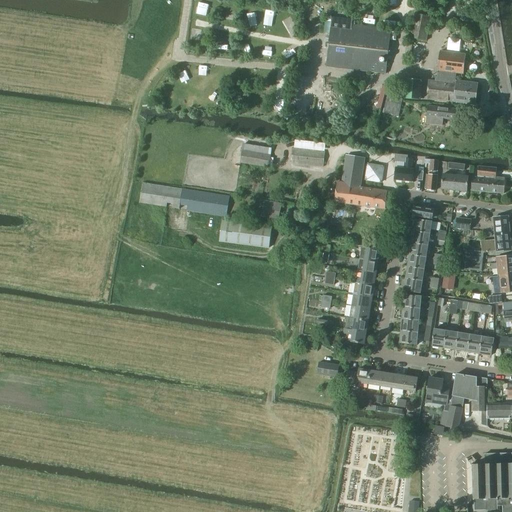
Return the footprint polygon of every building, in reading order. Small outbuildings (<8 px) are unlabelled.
[(426,40),(431,18),(415,15),(411,37),(426,40)] [(331,23),(326,67),(385,74),(390,30),(352,25),(352,19),(332,17),(331,23)] [(463,74),(466,54),(440,51),(438,71),(442,72),(440,82),(429,81),(427,99),(440,101),(453,103),(475,105),(478,83),(455,80),(456,73),(463,74)] [(327,77),(326,83),(342,85),(343,79),(327,77)] [(406,79),(404,100),(419,102),(421,81),(406,79)] [(383,112),(398,117),(404,93),(389,90),(383,112)] [(428,106),(426,124),(442,126),(443,119),(457,121),(459,110),(452,109),(439,108),(428,106)] [(243,144),(240,162),(269,167),(271,149),(243,144)] [(323,167),(324,152),(294,149),(292,163),(323,167)] [(395,155),(395,162),(404,163),(404,169),(395,168),(395,180),(412,181),(413,170),(412,170),(412,160),(407,159),(407,156),(395,155)] [(360,188),(364,159),(346,156),(342,184),(337,183),(335,202),(384,209),(387,192),(360,188)] [(424,159),(424,164),(433,165),(432,175),(426,175),(424,189),(436,190),(439,161),(434,160),(424,159)] [(367,163),(364,181),(382,183),(384,166),(367,163)] [(492,174),(493,174),(494,168),(479,167),(478,178),(474,177),(472,191),(490,193),(492,174)] [(493,176),(493,174),(492,174),(490,193),(504,194),(505,180),(502,180),(502,177),(493,176)] [(454,191),(455,176),(443,175),(441,190),(454,191)] [(455,176),(454,191),(467,192),(469,178),(455,176)] [(143,184),(140,203),(154,205),(166,207),(167,203),(172,204),(172,208),(179,209),(180,206),(181,201),(183,190),(143,184)] [(181,201),(180,206),(188,207),(187,210),(227,217),(230,197),(183,190),(181,201)] [(263,203),(260,219),(278,223),(281,206),(263,203)] [(414,207),(413,216),(436,219),(438,206),(433,206),(434,205),(428,204),(427,209),(414,207)] [(495,235),(509,234),(508,217),(493,219),(495,235)] [(457,218),(456,230),(470,231),(471,220),(457,218)] [(415,220),(413,230),(431,233),(432,222),(415,220)] [(268,249),(271,229),(222,222),(219,242),(268,249)] [(413,230),(411,244),(429,247),(431,233),(413,230)] [(445,241),(446,231),(438,230),(437,240),(445,241)] [(509,234),(495,235),(495,239),(485,239),(486,253),(511,250),(509,234)] [(411,244),(409,254),(427,256),(429,247),(411,244)] [(362,248),(360,260),(378,263),(380,251),(362,248)] [(466,250),(464,270),(482,272),(483,252),(466,250)] [(409,254),(407,267),(425,270),(427,256),(409,254)] [(435,254),(433,265),(441,266),(443,256),(435,254)] [(497,263),(491,264),(492,270),(497,269),(498,275),(511,274),(511,259),(511,256),(496,258),(497,263)] [(360,260),(358,271),(363,272),(376,274),(378,263),(360,260)] [(407,267),(405,278),(423,280),(425,270),(407,267)] [(356,278),(355,283),(374,286),(376,274),(363,272),(362,279),(356,278)] [(444,273),(442,288),(448,289),(450,274),(444,273)] [(511,274),(498,275),(493,276),(494,293),(511,291),(511,274)] [(405,278),(403,290),(421,293),(423,280),(405,278)] [(431,278),(430,288),(437,289),(439,279),(431,278)] [(355,283),(353,295),(372,298),(374,286),(355,283)] [(353,295),(352,306),(370,309),(372,298),(353,295)] [(403,308),(421,309),(422,297),(404,295),(403,308)] [(501,295),(488,296),(488,303),(489,304),(494,304),(502,303),(501,295)] [(451,300),(449,314),(456,315),(457,309),(458,302),(451,300)] [(322,301),(321,308),(330,309),(331,303),(322,301)] [(464,302),(462,310),(474,312),(475,304),(464,302)] [(511,302),(503,303),(504,322),(511,321),(511,302)] [(475,304),(474,312),(486,314),(488,306),(475,304)] [(352,306),(350,318),(368,321),(370,309),(352,306)] [(420,321),(421,309),(403,308),(402,320),(420,321)] [(347,317),(345,329),(366,332),(368,321),(350,318),(347,317)] [(418,333),(420,321),(402,320),(401,332),(418,333)] [(344,329),(344,334),(352,336),(351,343),(346,342),(345,347),(357,349),(357,343),(364,344),(366,332),(345,329),(344,329)] [(434,330),(432,346),(443,348),(445,331),(434,330)] [(445,331),(443,348),(455,350),(458,333),(445,331)] [(417,344),(418,333),(401,332),(400,343),(417,344)] [(458,333),(455,350),(467,351),(470,335),(458,333)] [(470,335),(467,351),(479,353),(482,337),(470,335)] [(482,337),(479,353),(491,355),(493,339),(482,337)] [(507,337),(495,337),(495,348),(507,347),(507,337)] [(334,349),(337,346),(330,341),(328,345),(334,349)] [(319,363),(317,375),(337,378),(339,366),(319,363)] [(368,384),(370,371),(358,369),(358,372),(348,371),(346,384),(356,386),(357,383),(368,384)] [(380,386),(382,373),(370,371),(368,384),(380,386)] [(392,388),(394,375),(382,373),(380,386),(392,388)] [(456,374),(453,396),(463,398),(471,400),(472,411),(487,411),(487,403),(487,379),(456,374)] [(403,390),(406,377),(394,375),(392,388),(403,390)] [(406,377),(403,390),(415,392),(417,378),(406,377)] [(429,378),(425,400),(438,403),(444,404),(443,411),(448,412),(446,427),(459,429),(462,408),(463,398),(453,396),(448,395),(449,389),(442,387),(443,380),(429,378)] [(511,403),(487,403),(487,411),(487,418),(511,418),(511,403)] [(442,434),(443,427),(435,426),(434,433),(442,434)] [(484,464),(473,464),(474,510),(497,510),(497,506),(501,506),(500,511),(511,511),(511,452),(484,454),(484,464)] [(409,501),(408,511),(418,511),(419,502),(409,501)]
